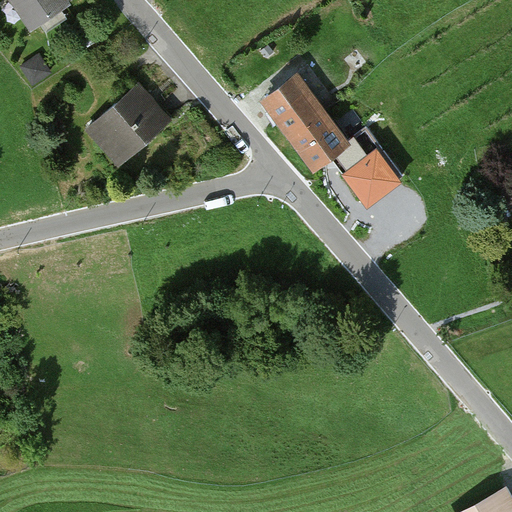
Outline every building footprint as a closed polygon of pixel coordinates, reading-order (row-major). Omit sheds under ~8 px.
[(11,0),(33,32),(75,3),(72,0),(11,0)] [(23,60),(38,80),(56,67),(42,47),(23,60)] [(350,144),(298,73),(261,100),(313,171),(350,144)] [(172,120),(139,82),(84,129),(117,167),(172,120)] [(511,511),(511,505),(502,488),(458,511),(511,511)]
